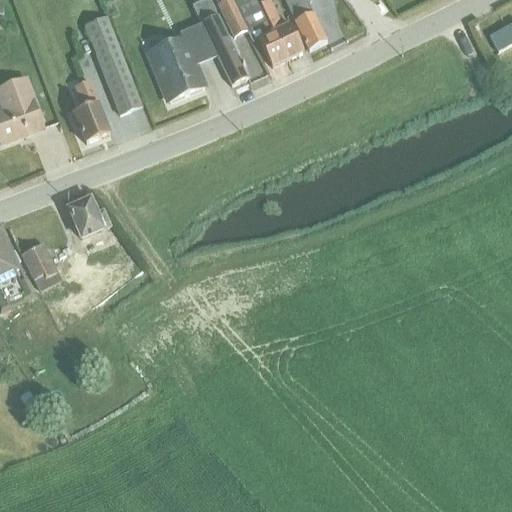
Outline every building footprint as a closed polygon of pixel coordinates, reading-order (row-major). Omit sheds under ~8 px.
[(257,0),(238,0),(251,31),(258,29),(258,30),(268,26),(257,0)] [(284,0),(293,17),(313,7),(309,0),(284,0)] [(275,1),(264,5),(272,30),(284,26),(275,1)] [(303,24),(314,48),(329,42),(318,17),(303,24)] [(146,106),(110,26),(82,38),(98,75),(108,71),(128,115),(146,106)] [(502,55),(511,49),(511,35),(507,28),(491,37),(502,55)] [(268,45),(277,65),(305,53),(296,32),(268,45)] [(218,63),(229,87),(249,78),(238,54),(218,63)] [(163,111),(185,100),(172,76),(163,80),(152,57),(140,63),(163,111)] [(481,84),(490,79),(481,62),(472,66),(481,84)] [(90,82),(74,90),(84,111),(100,103),(90,82)] [(0,143),(39,129),(22,85),(0,93),(0,111),(2,116),(0,116),(0,143)] [(92,107),(72,117),(86,147),(107,138),(92,107)] [(91,204),(69,213),(83,245),(111,232),(104,215),(97,218),(91,204)] [(0,228),(0,313),(3,312),(0,306),(0,244),(27,301),(33,298),(0,228)] [(0,244),(0,306),(3,312),(27,301),(0,244)] [(44,249),(22,260),(37,290),(40,295),(62,284),(44,249)]
